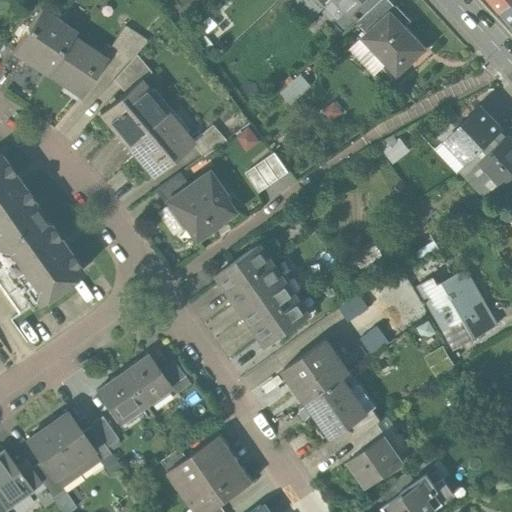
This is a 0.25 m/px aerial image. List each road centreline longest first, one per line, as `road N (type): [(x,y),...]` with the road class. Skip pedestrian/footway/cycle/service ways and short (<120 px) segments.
road 1 (residential): [(158,290),(314,511)]
road 2 (residential): [(0,114),(90,189),(158,290)]
road 3 (residential): [(0,402),(158,290)]
